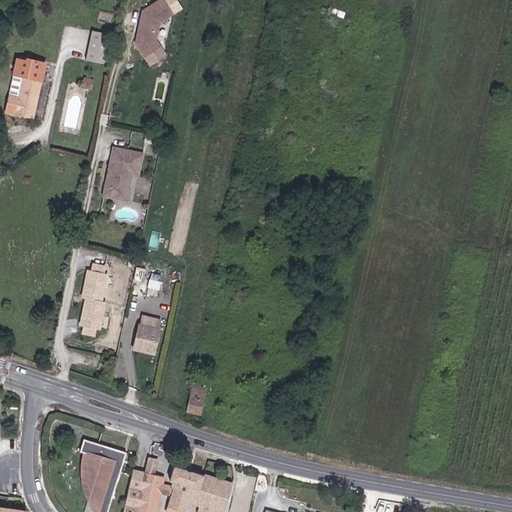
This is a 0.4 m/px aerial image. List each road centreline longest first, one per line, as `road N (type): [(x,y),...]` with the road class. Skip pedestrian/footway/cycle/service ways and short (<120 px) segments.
road 1 (track): [(129,29),(64,327),(63,383)]
road 2 (secondary): [(511,506),(249,454)]
road 3 (secondary): [(249,454),(63,383)]
road 4 (secondary): [(58,399),(249,454)]
